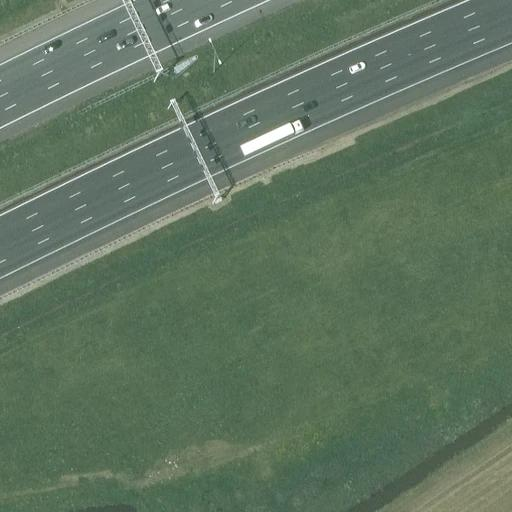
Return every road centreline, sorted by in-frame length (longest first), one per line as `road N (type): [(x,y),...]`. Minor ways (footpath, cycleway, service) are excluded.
road 1 (motorway): [(0,250),(183,158),(511,13)]
road 2 (motorway): [(183,0),(0,85)]
